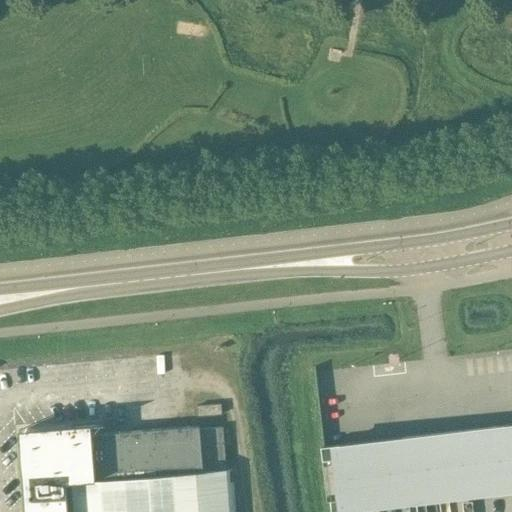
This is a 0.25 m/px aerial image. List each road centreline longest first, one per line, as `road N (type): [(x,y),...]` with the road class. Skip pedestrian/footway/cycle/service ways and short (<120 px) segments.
road 1 (tertiary): [(511,224),(243,269)]
road 2 (tertiary): [(243,269),(382,272),(511,250)]
road 3 (tertiary): [(0,300),(243,269)]
road 4 (track): [(182,382),(210,385),(229,399),(249,511)]
